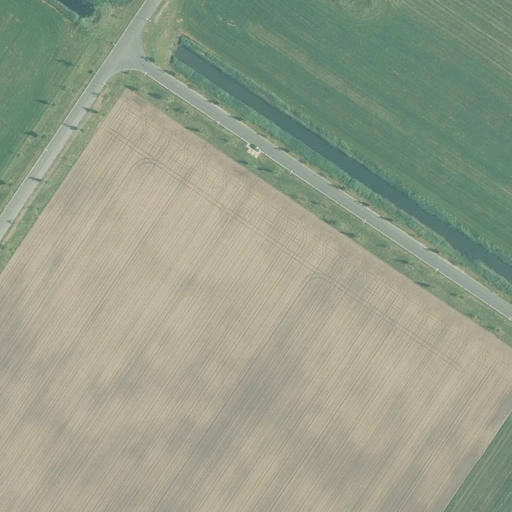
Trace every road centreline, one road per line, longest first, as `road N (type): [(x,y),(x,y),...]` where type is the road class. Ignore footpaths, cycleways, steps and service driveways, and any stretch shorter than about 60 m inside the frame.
road 1 (unclassified): [(119,50),(511,312)]
road 2 (unclassified): [(0,227),(119,50)]
